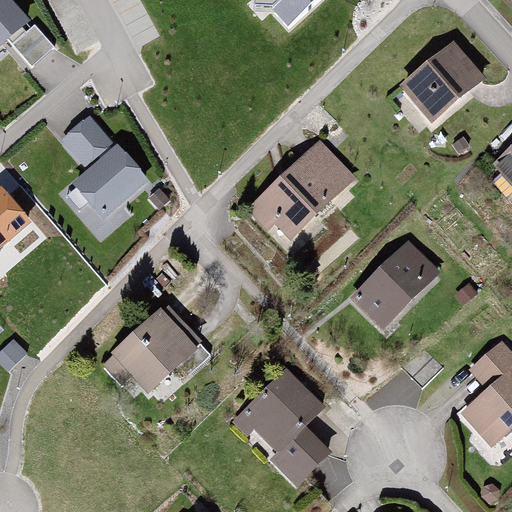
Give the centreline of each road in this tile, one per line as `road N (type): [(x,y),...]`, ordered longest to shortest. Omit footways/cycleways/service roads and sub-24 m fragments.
road 1 (residential): [(0,508),(23,396),(66,343),(410,0)]
road 2 (residential): [(96,0),(122,48),(0,147)]
